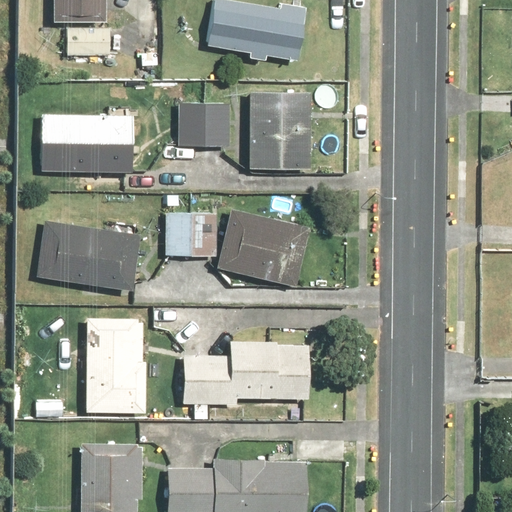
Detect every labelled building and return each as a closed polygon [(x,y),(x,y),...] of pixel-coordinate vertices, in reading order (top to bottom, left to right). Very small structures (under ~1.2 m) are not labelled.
[(44,0),(44,28),(96,29),(96,0),(44,0)] [(303,13),(229,0),(209,0),(201,52),(293,68),(303,13)] [(240,99),(239,175),(307,176),(308,100),(240,99)] [(226,103),(175,102),(174,153),(225,153),(226,103)] [(121,122),(36,120),(35,179),(120,180),(121,122)] [(303,235),(225,217),(212,273),(290,292),(303,235)] [(211,220),(158,219),(157,260),(210,261),(211,220)] [(40,229),(30,282),(125,299),(135,246),(40,229)] [(78,320),(77,418),(137,419),(139,321),(78,320)] [(177,357),(176,408),(232,409),(232,402),(303,404),(304,347),(220,345),(220,358),(177,357)] [(74,447),(72,511),(133,511),(135,449),(74,447)] [(160,464),(158,511),(297,511),(298,466),(160,464)]
